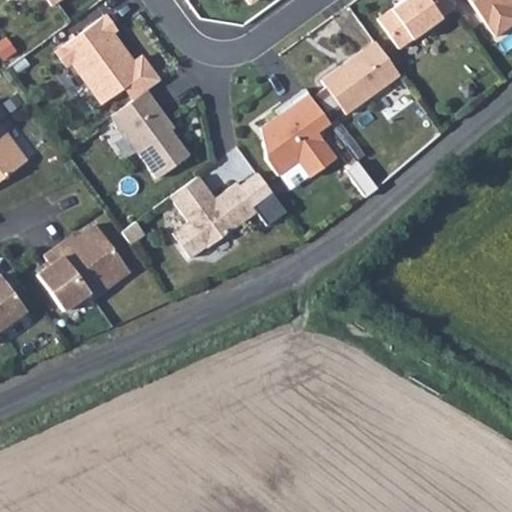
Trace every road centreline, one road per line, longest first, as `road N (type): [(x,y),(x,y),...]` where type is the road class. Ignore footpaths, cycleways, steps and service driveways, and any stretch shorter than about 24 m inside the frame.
road 1 (residential): [(0,406),(301,268),(511,94)]
road 2 (residential): [(311,0),(230,54),(206,52),(159,0)]
